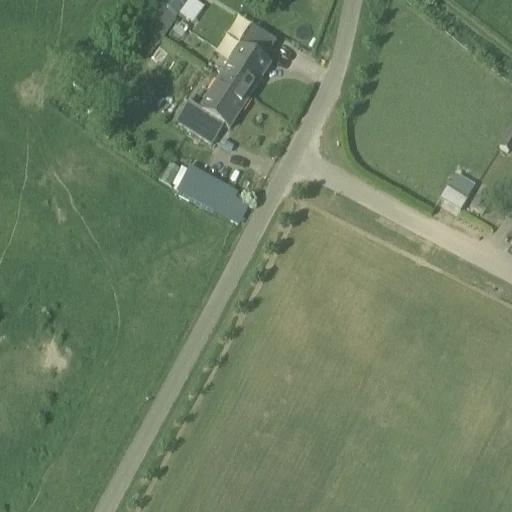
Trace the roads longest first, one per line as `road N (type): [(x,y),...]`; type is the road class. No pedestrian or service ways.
road 1 (unclassified): [(298,156),(102,511)]
road 2 (unclassified): [(511,281),(298,156)]
road 3 (unclassified): [(298,156),(324,112),(351,0)]
